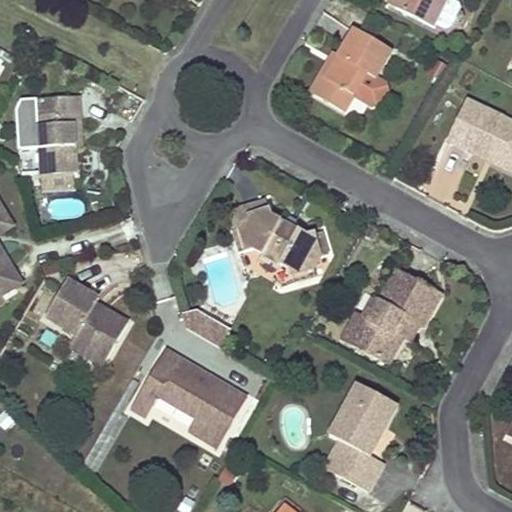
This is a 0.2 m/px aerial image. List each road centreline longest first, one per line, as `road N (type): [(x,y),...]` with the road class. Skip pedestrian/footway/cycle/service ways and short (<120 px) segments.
road 1 (residential): [(511,266),(247,120)]
road 2 (residential): [(511,298),(450,424),(458,482),(491,511)]
